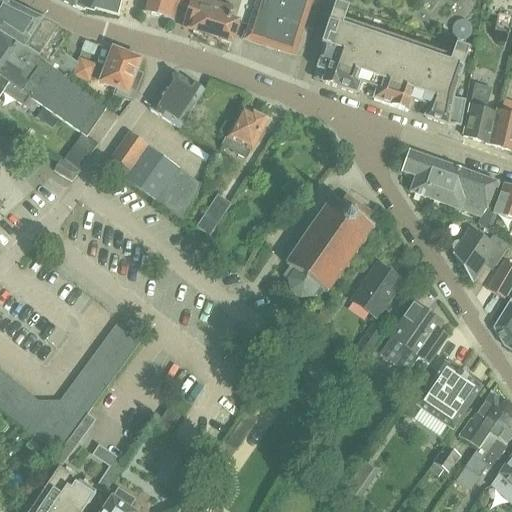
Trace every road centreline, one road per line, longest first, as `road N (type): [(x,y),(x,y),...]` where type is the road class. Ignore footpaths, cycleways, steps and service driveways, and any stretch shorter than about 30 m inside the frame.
road 1 (residential): [(511,378),(382,180),(371,151),(374,123)]
road 2 (residential): [(0,274),(43,237),(123,130),(167,53)]
road 3 (residential): [(374,123),(167,53)]
road 4 (residential): [(511,170),(374,123)]
road 5 (residential): [(167,53),(33,0)]
